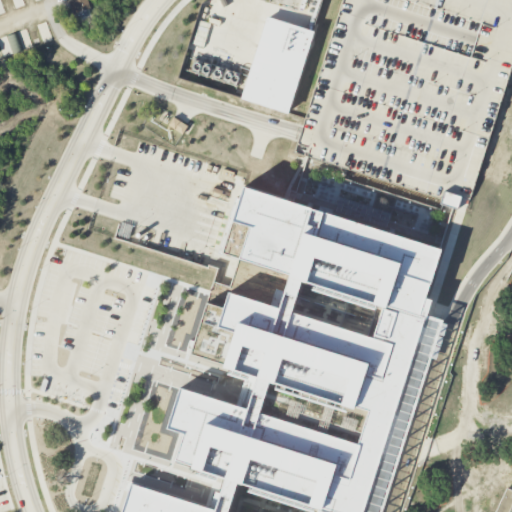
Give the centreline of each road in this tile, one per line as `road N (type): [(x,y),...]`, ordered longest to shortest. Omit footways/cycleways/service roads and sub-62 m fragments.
road 1 (residential): [(29,511),(9,409),(19,293),(54,190),(156,0)]
road 2 (residential): [(299,133),(117,70),(63,40),(49,10),(0,27)]
road 3 (residential): [(511,241),(464,284),(392,511)]
road 4 (residential): [(79,423),(70,500),(99,508),(113,470),(103,454),(81,450)]
road 5 (residential): [(511,329),(493,322),(475,332),(473,428)]
